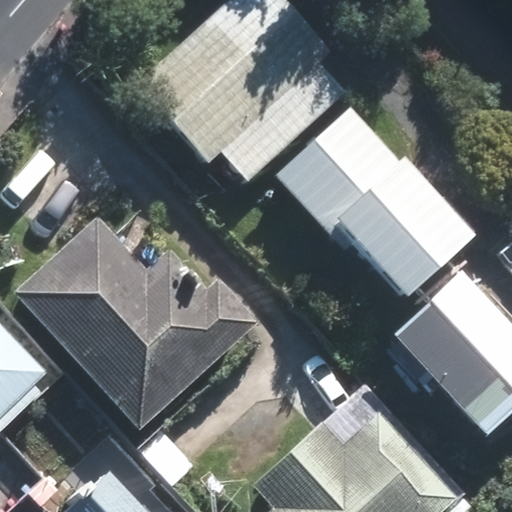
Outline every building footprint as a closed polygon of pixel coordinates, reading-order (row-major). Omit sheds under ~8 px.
[(259,0),(228,0),(135,88),(208,166),(218,157),(245,185),(345,91),(259,0)] [(349,109),(274,179),(343,254),(351,247),(403,304),(471,241),(402,167),(380,143),(349,109)] [(93,220),(8,297),(136,436),(263,320),(220,274),(202,290),(164,248),(140,270),(93,220)] [(456,276),(386,340),(480,441),(511,412),(511,324),(478,288),(472,293),(456,276)] [(0,432),(40,396),(34,389),(45,378),(0,329),(0,432)] [(270,511),(269,511),(442,511),(481,475),(397,389),(340,445),(317,421),(248,489),(270,511)] [(138,511),(104,476),(66,511),(138,511)]
